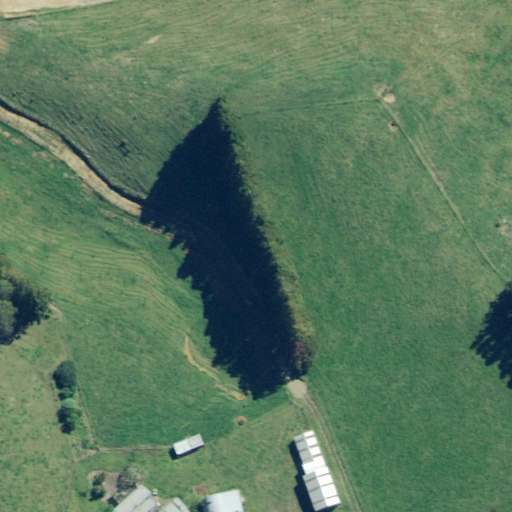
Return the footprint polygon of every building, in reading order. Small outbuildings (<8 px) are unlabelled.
[(321,511),(338,506),(313,434),(294,441),(307,479),(303,480),(314,511),(321,511)] [(203,449),(200,439),(174,448),(177,458),(203,449)] [(141,492),(119,511),(155,511),(157,510),(141,492)] [(241,511),(238,495),(204,503),(206,511),(241,511)] [(186,511),(178,501),(164,511),(186,511)]
